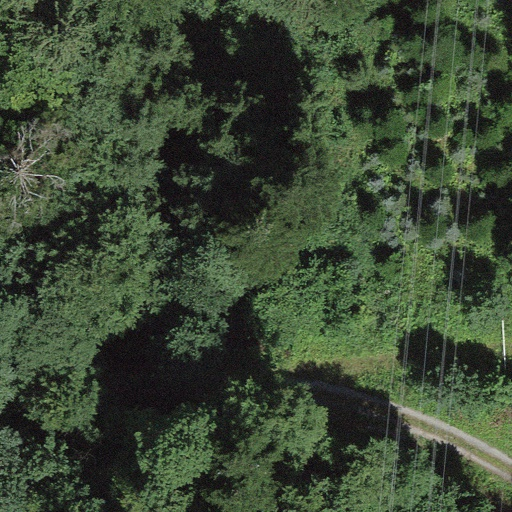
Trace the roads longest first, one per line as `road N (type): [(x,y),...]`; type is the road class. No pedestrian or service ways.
road 1 (track): [(506,511),(376,441),(0,337)]
road 2 (track): [(258,404),(511,273)]
